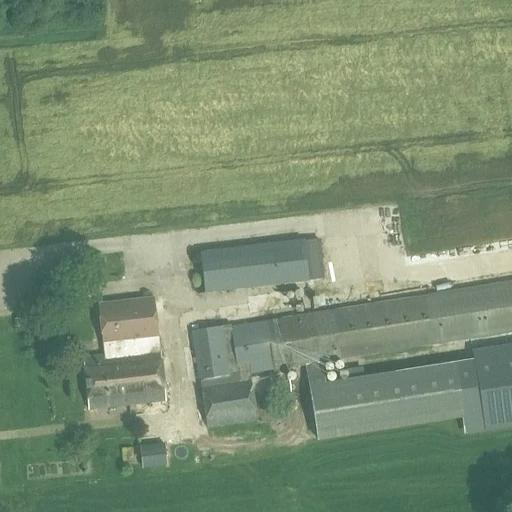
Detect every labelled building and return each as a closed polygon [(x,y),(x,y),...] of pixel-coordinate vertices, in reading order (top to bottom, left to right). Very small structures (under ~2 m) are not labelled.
[(200,251),(205,294),(310,282),(306,240),(200,251)] [(511,281),(192,330),(201,390),(251,383),(250,373),(307,364),(317,439),(462,418),(453,365),(325,384),(322,361),(511,332),(511,281)] [(98,304),(103,343),(158,336),(154,298),(98,304)] [(165,401),(160,349),(83,357),(89,410),(165,401)] [(259,420),(257,387),(208,389),(210,423),(259,420)] [(141,445),(143,468),(167,465),(164,443),(141,445)]
